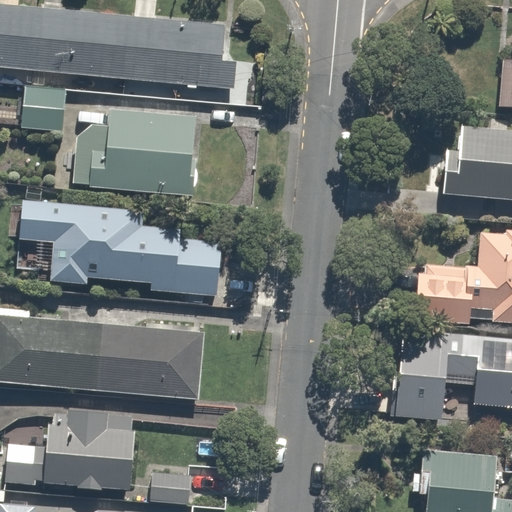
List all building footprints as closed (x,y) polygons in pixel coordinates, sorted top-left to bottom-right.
[(0,62),(231,86),(234,57),(219,55),(222,25),(0,3),(0,62)] [(511,27),(500,27),(493,113),(511,113),(511,27)] [(65,86),(23,81),(18,128),(60,132),(65,86)] [(74,122),(68,178),(187,191),(196,113),(110,104),(107,125),(74,122)] [(511,123),(453,118),(450,148),(441,147),(436,193),(511,200),(511,123)] [(142,206),(21,193),(16,234),(48,238),(45,273),(212,290),(218,232),(140,224),(142,206)] [(511,326),(511,228),(477,225),(474,268),(411,264),(407,319),(511,326)] [(205,329),(0,309),(0,379),(198,398),(205,329)] [(511,339),(457,334),(451,399),(511,404),(511,339)] [(8,437),(5,478),(126,489),(133,408),(45,400),(42,440),(8,437)] [(499,455),(418,448),(412,511),(510,511),(511,500),(511,497),(495,496),(499,455)] [(190,471),(148,467),(144,500),(186,505),(190,471)] [(32,511),(34,498),(0,495),(0,511),(120,511),(121,507),(95,505),(94,511),(32,511)]
